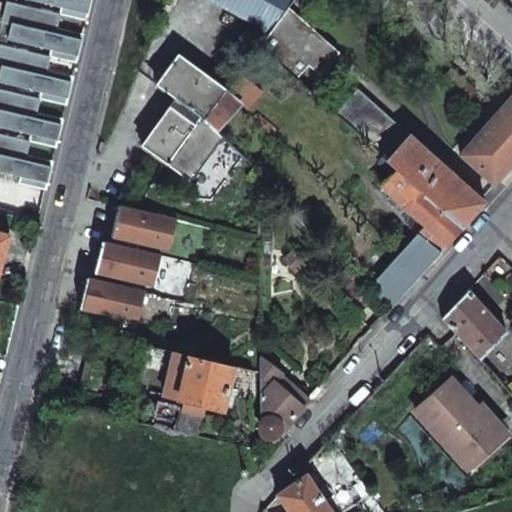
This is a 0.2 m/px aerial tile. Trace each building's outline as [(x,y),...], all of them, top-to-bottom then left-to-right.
[(29,0),(60,7),(59,14),(60,14),(86,20),(91,0),(29,0)] [(293,0),(211,0),(255,24),(246,38),(260,46),(286,9),(293,0)] [(55,33),(60,14),(59,14),(5,1),(0,22),(10,24),(7,39),(50,49),(48,56),(50,56),(76,63),(82,40),(55,33)] [(286,9),(260,46),(258,47),(294,79),(306,66),(317,76),(336,54),(286,9)] [(45,76),(50,56),(48,56),(0,44),(0,82),(40,92),(38,99),(39,99),(66,105),(72,82),(45,76)] [(191,185),(225,139),(216,130),(205,120),(225,93),(180,58),(158,88),(178,104),(202,121),(197,129),(173,111),(144,150),(191,185)] [(444,77),(463,94),(470,87),(470,86),(471,85),(451,67),(444,77)] [(469,99),(476,92),(470,87),(463,94),(469,99)] [(29,141),(56,148),(61,124),(35,118),(39,99),(38,99),(0,89),(0,127),(30,135),(28,141),(29,141)] [(485,202),(409,135),(356,89),(334,114),(395,170),(462,228),(485,202)] [(225,93),(205,120),(216,130),(239,104),(225,93)] [(511,164),(511,94),(458,155),(493,186),(511,164)] [(202,121),(178,104),(173,111),(197,129),(202,121)] [(28,141),(0,134),(0,172),(20,177),(18,184),(46,190),(50,171),(23,165),(29,141),(28,141)] [(423,226),(366,288),(388,311),(462,228),(395,170),(379,185),(423,226)] [(179,221),(120,207),(113,238),(142,245),(143,240),(174,247),(179,221)] [(0,266),(9,236),(0,233),(0,266)] [(161,257),(102,243),(95,273),(123,280),(124,275),(155,282),(161,257)] [(81,310),(109,317),(111,312),(142,319),(147,293),(88,280),(81,310)] [(370,302),(353,282),(341,292),(358,312),(370,302)] [(506,332),(467,290),(442,317),(480,360),(506,332)] [(232,366),(173,351),(162,395),(184,401),(204,405),(222,410),(232,366)] [(118,365),(87,357),(79,390),(111,398),(118,365)] [(281,374),(259,358),(259,373),(260,431),(261,435),(265,437),(271,438),(278,434),(308,400),(279,375),(281,374)] [(481,404),(477,407),(450,378),(415,410),(467,468),(503,436),(486,417),(490,414),(481,404)] [(184,401),(177,431),(197,436),(204,405),(184,401)] [(332,511),(306,474),(297,476),(276,482),(292,511),(332,511)]
